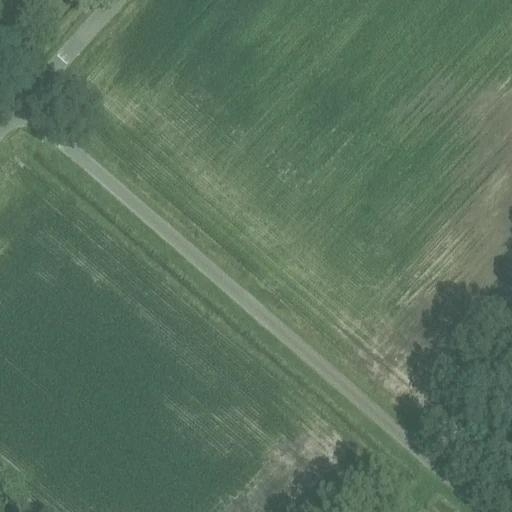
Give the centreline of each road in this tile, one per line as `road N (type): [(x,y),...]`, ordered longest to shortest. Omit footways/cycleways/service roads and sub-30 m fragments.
road 1 (unclassified): [(491,511),(23,104)]
road 2 (unclassified): [(23,104),(117,0)]
